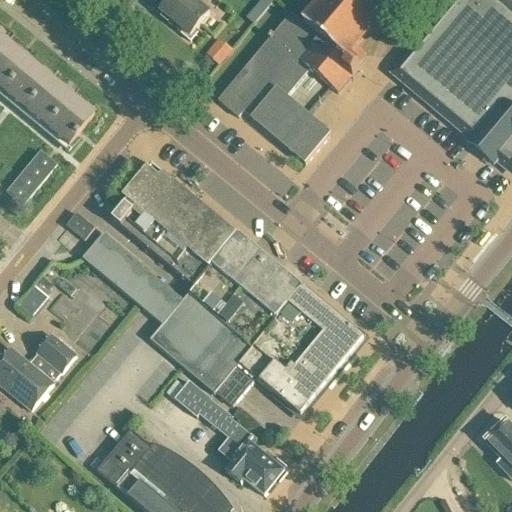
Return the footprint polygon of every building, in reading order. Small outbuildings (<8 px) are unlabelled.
[(181,33),(179,35),(193,46),(200,36),(198,34),(211,18),(188,0),(162,0),(171,7),(162,17),(181,33)] [(357,50),(372,33),(399,0),(329,0),(304,29),(293,20),(220,107),(239,123),(244,117),(307,170),(332,139),(288,102),(311,75),(339,98),(361,73),(357,70),(367,59),(357,50)] [(273,0),(270,0),(253,20),(260,25),(278,4),(273,0)] [(500,158),(511,168),(511,12),(497,0),(461,0),(399,74),(478,140),(479,138),(502,156),(500,158)] [(0,96),(67,152),(93,120),(0,43),(0,96)] [(228,61),(216,50),(208,59),(220,70),(228,61)] [(22,213),(56,172),(39,158),(5,199),(22,213)] [(126,211),(114,225),(195,293),(238,241),(153,170),(125,203),(129,207),(126,211)] [(96,234),(78,220),(78,219),(67,232),(85,247),(96,234)] [(104,241),(83,265),(163,331),(151,346),(215,400),(240,371),(252,356),(188,301),(184,306),(104,241)] [(195,293),(188,301),(252,356),(289,311),(303,294),(238,241),(195,293)] [(252,356),(240,371),(260,388),(302,422),(364,345),(303,294),(289,311),(252,356)] [(23,313),(35,323),(50,305),(38,295),(23,313)] [(0,387),(33,415),(55,389),(54,388),(63,378),(77,361),(53,341),(39,358),(39,359),(31,369),(12,355),(6,362),(5,361),(0,361),(0,387)] [(256,385),(239,371),(216,399),(233,413),(256,385)] [(167,398),(176,405),(186,392),(177,385),(167,398)] [(286,477),(250,448),(253,444),(230,424),(231,423),(211,407),(212,406),(190,388),(186,392),(176,405),(175,406),(197,424),(200,421),(219,436),(229,444),(219,457),(233,468),(226,476),(241,489),(246,483),(251,487),(250,488),(265,501),(272,492),(273,492),(286,477)] [(511,432),(507,427),(486,447),(502,465),(498,469),(511,483),(511,432)] [(139,511),(231,511),(225,503),(218,495),(212,488),(204,481),(197,474),(189,468),(181,463),(172,458),(163,453),(155,449),(152,453),(132,436),(97,476),(139,511)]
